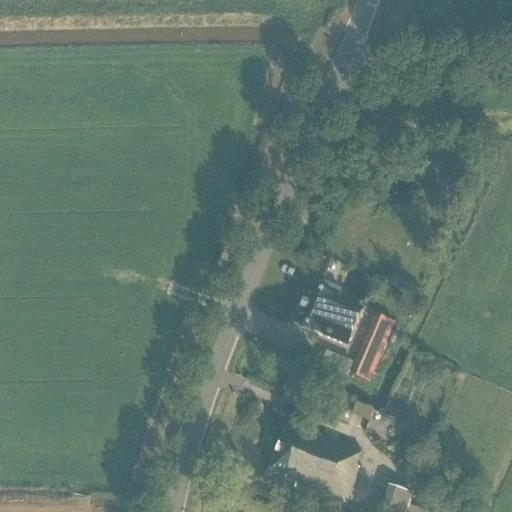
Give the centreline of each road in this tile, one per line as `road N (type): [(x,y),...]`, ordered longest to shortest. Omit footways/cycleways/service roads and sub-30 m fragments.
road 1 (tertiary): [(173,511),(228,333),(336,74)]
road 2 (unclassified): [(336,74),(511,71)]
